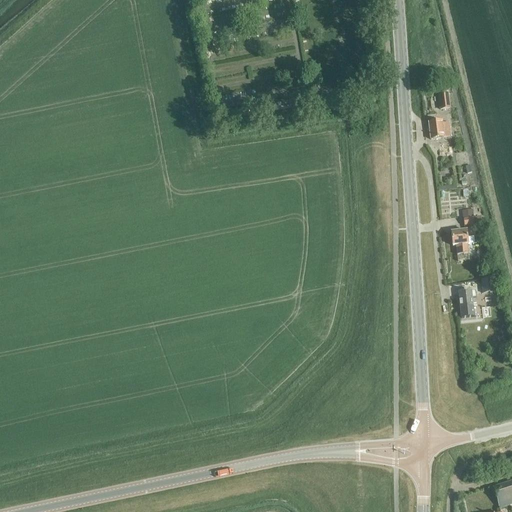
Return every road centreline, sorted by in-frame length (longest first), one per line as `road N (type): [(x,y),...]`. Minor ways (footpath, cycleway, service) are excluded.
road 1 (tertiary): [(423,441),(396,0)]
road 2 (secondary): [(20,511),(239,465),(351,451)]
